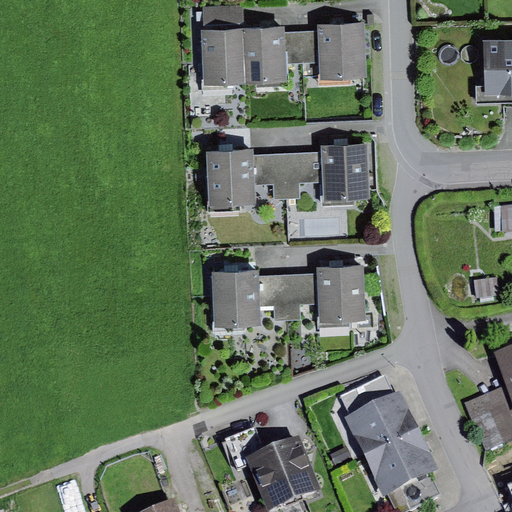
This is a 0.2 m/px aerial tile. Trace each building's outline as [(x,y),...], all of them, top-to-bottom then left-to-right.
[(243,3),(203,5),(204,19),(244,18),(243,3)] [(365,18),(318,20),(318,28),(319,60),(320,73),(367,72),(365,18)] [(284,20),(243,23),(246,77),(288,75),(286,62),(285,29),(284,20)] [(243,23),(201,25),(204,80),(246,77),(243,23)] [(319,60),(318,28),(285,29),(286,62),(319,60)] [(485,88),(511,87),(511,34),(484,35),(485,88)] [(369,140),(322,142),(322,150),(323,180),(324,194),(370,193),(369,140)] [(253,144),(208,145),(209,200),(255,199),(254,182),(253,152),(253,144)] [(322,150),(253,152),(254,182),(274,181),(275,197),(301,196),(300,181),(323,180),(322,150)] [(511,207),(495,208),(497,232),(511,231),(511,207)] [(365,260),(317,262),(318,271),(319,302),(319,316),(367,314),(365,260)] [(258,265),(212,267),(216,321),(261,319),(260,304),(259,272),(258,265)] [(319,302),(318,271),(259,272),(260,304),(275,303),(276,318),(301,318),(301,302),(319,302)] [(496,277),(473,280),(475,300),(499,297),(496,277)] [(511,348),(495,355),(511,399),(511,348)] [(384,377),(343,398),(353,417),(345,421),(364,458),(418,431),(398,392),(393,395),(384,377)] [(511,416),(501,389),(465,403),(485,451),(511,439),(511,416)] [(254,430),(226,440),(237,468),(249,464),(267,511),(269,511),(323,492),(302,436),(261,451),(254,430)] [(418,431),(364,458),(384,498),(388,496),(395,511),(405,511),(440,495),(430,475),(438,471),(418,431)] [(179,511),(174,500),(143,511),(179,511)]
